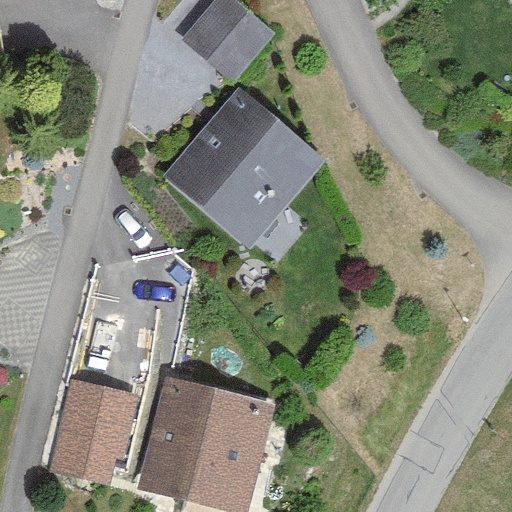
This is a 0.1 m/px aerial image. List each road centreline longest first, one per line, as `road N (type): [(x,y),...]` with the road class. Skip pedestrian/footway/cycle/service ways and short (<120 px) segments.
road 1 (residential): [(142,0),(13,511)]
road 2 (residential): [(511,236),(391,116),(335,0)]
road 3 (residential): [(511,328),(402,511)]
